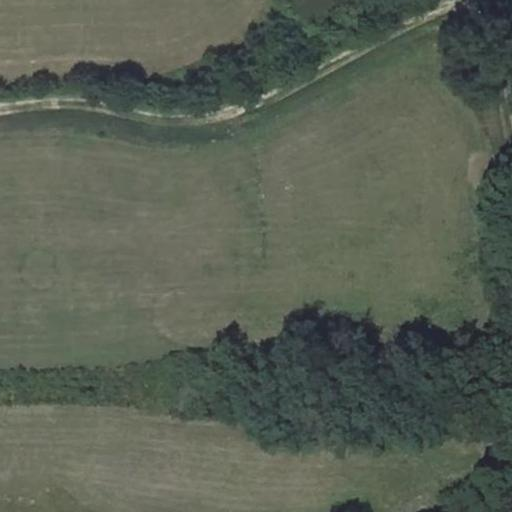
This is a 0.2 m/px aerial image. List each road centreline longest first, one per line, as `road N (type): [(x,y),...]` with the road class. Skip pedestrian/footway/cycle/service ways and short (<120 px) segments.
road 1 (track): [(460,0),(257,106),(198,120),(75,103),(0,108)]
road 2 (track): [(487,0),(511,133)]
